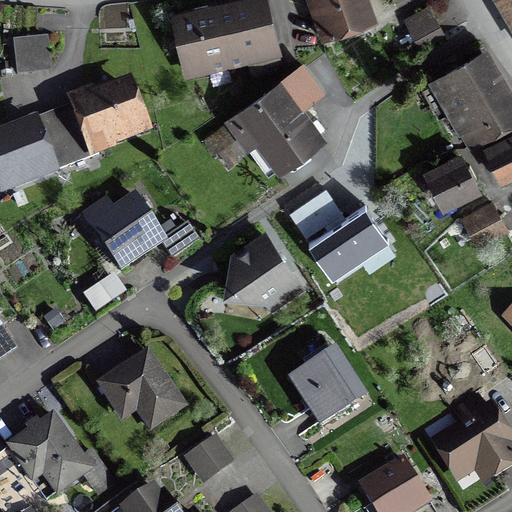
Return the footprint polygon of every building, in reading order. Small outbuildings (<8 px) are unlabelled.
[(195,75),(194,73),(277,54),(264,0),(203,14),(202,7),(193,10),(195,17),(175,21),(187,75),(192,74),(193,75),(195,75)] [(357,0),(307,0),(321,40),(366,25),(357,0)] [(511,0),(500,0),(511,20),(511,0)] [(441,34),(428,8),(404,21),(418,47),(441,34)] [(48,37),(14,41),(17,71),(51,68),(48,37)] [(511,123),(511,112),(479,56),(432,83),(469,149),(511,123)] [(320,93),(301,68),(227,121),(247,148),(257,141),(277,168),(314,141),(293,112),(320,93)] [(128,90),(66,114),(76,140),(60,146),(48,116),(0,134),(0,162),(10,188),(96,154),(91,141),(140,122),(128,90)] [(511,136),(485,150),(499,180),(511,174),(511,136)] [(468,167),(464,169),(459,159),(427,175),(442,205),(474,189),(470,182),(474,180),(468,167)] [(390,242),(366,205),(346,219),(327,191),(289,216),(332,280),(390,242)] [(170,258),(196,241),(186,225),(163,240),(134,197),(113,211),(105,198),(80,215),(89,228),(94,224),(95,225),(122,266),(160,241),(170,257),(170,258)] [(506,232),(490,203),(462,219),(478,247),(506,232)] [(291,279),(263,237),(234,257),(227,292),(262,298),(291,279)] [(84,295),(92,308),(116,291),(108,279),(84,295)] [(374,317),(393,307),(377,279),(358,290),(374,317)] [(3,324),(0,326),(0,359),(19,347),(3,324)] [(331,352),(289,379),(319,426),(361,398),(331,352)] [(114,409),(128,399),(149,430),(182,407),(146,353),(98,386),(114,409)] [(452,467),(469,456),(483,477),(511,458),(511,453),(486,412),(437,443),(452,467)] [(56,493),(89,470),(51,417),(8,447),(24,470),(23,471),(31,483),(42,474),(56,493)] [(214,475),(231,463),(213,438),(196,450),(214,475)] [(402,461),(359,487),(370,504),(375,501),(381,511),(412,511),(428,503),(402,461)] [(173,511),(172,511),(162,497),(157,500),(150,489),(124,508),(127,511),(173,511)]
